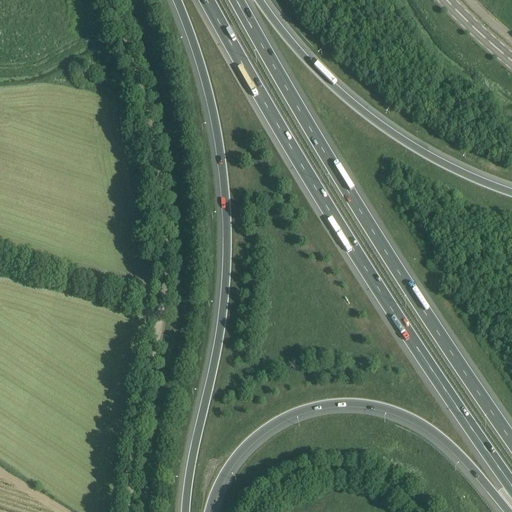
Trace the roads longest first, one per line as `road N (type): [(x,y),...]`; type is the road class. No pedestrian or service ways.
road 1 (motorway): [(207,0),(310,182),(511,483)]
road 2 (unclassified): [(132,511),(164,294),(166,223),(162,136),(112,0)]
road 3 (motorway): [(175,0),(211,111),(225,240),(218,331),(184,511)]
road 4 (motorway): [(511,442),(400,274),(236,0)]
road 5 (motorway): [(209,511),(223,473),(253,437),(282,417),(333,402),(373,404),(423,424),(509,511)]
road 6 (motorway): [(511,192),(387,130),(317,69),(259,0)]
